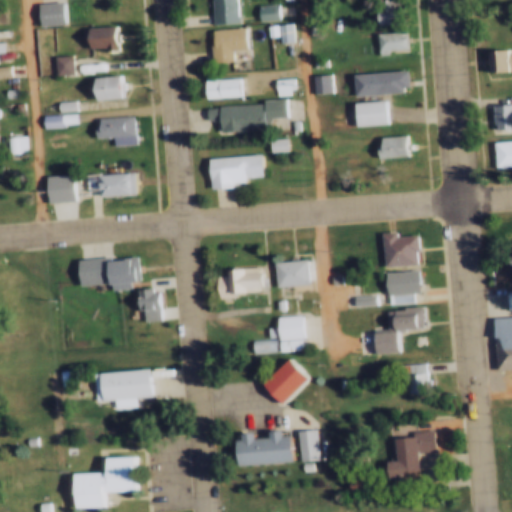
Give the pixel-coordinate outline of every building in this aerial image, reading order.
[(54,0),(55,20),(31,22),(30,0),(54,0)] [(228,0),(230,19),(204,21),(202,0),(228,0)] [(239,0),(215,0),(217,23),(240,21),(239,0)] [(374,0),(397,0),(398,22),(376,24),(374,0)] [(250,2),(269,1),(270,16),(251,18),(250,2)] [(262,4),(262,20),(281,20),(281,4),(262,4)] [(205,41),(204,25),(234,23),(234,20),(255,18),(257,46),(225,48),(225,57),(203,59),(202,42),(205,41)] [(78,22),(108,20),(110,43),(80,46),(78,22)] [(270,21),(271,33),(272,40),(285,39),(284,20),(270,21)] [(259,22),(270,21),(271,33),(260,33),(259,22)] [(296,40),(294,22),(281,23),(283,41),(296,40)] [(92,26),(92,48),(121,48),(121,26),(92,26)] [(371,32),(399,30),(400,48),(381,49),(381,52),(373,53),(371,32)] [(503,53),(511,52),(511,69),(505,69),(505,73),(485,75),(483,50),(503,48),(503,53)] [(61,49),(62,68),(45,70),(43,50),(61,49)] [(60,73),(77,73),(77,54),(60,54),(60,73)] [(86,92),(81,93),(80,80),(85,79),(85,71),(112,69),(114,94),(87,96),(86,92)] [(349,73),(402,69),(403,91),(350,95),(349,73)] [(321,70),(323,91),(306,92),(305,71),(321,70)] [(232,73),(233,92),(198,95),(197,76),(232,73)] [(99,98),(127,97),(125,74),(98,76),(99,98)] [(266,75),(284,74),(285,86),(279,86),(280,92),(268,92),(266,75)] [(334,91),(334,74),(317,74),(317,91),(334,91)] [(296,94),(296,78),(280,78),(280,94),(296,94)] [(511,106),(511,107),(511,118),(511,127),(492,129),(492,123),(488,123),(486,103),(503,101),(503,93),(511,92),(511,106)] [(254,99),(254,95),(277,93),(278,113),(256,115),(257,126),(212,129),(211,116),(198,116),(197,103),(254,99)] [(65,94),(66,106),(48,107),(48,95),(65,94)] [(379,99),(380,123),(351,125),(349,101),(379,99)] [(66,107),(67,117),(50,118),(50,108),(66,107)] [(50,118),(50,108),(33,109),(34,123),(51,121),(50,118)] [(89,112),(125,110),(127,140),(104,142),(103,132),(87,134),(86,120),(90,120),(89,112)] [(47,114),(47,125),(79,125),(79,114),(47,114)] [(283,117),(291,117),(292,128),(284,128),(283,117)] [(0,129),(7,129),(8,146),(0,146),(0,129)] [(374,134),(400,132),(402,154),(371,156),(370,143),(375,143),(374,134)] [(262,136),(280,135),(281,148),(263,149),(262,136)] [(486,140),(511,138),(511,163),(488,165),(486,140)] [(252,150),(254,172),(236,173),(237,178),(224,178),(224,183),(202,185),(200,154),(252,150)] [(90,170),(125,167),(127,189),(92,192),(90,170)] [(63,168),(65,194),(39,196),(37,170),(63,168)] [(390,234),(409,233),(410,250),(408,250),(409,262),(378,264),(378,256),(375,256),(373,231),(390,229),(390,234)] [(127,253),(129,278),(103,280),(103,275),(69,277),(67,253),(101,250),(101,255),(127,253)] [(265,259),(299,256),(301,281),(266,283),(265,259)] [(220,265),(250,263),(252,288),(208,291),(207,270),(220,269),(220,265)] [(381,302),(379,270),(412,267),(413,290),(406,291),(407,301),(381,302)] [(322,271),(332,270),(333,280),(323,280),(322,271)] [(132,303),(127,303),(126,282),(142,281),(142,286),(149,285),(150,301),(148,301),(149,311),(133,312),(132,303)] [(143,288),(143,307),(163,307),(163,288),(143,288)] [(500,289),(511,288),(511,308),(502,309),(500,289)] [(345,291),(366,290),(367,304),(346,305),(345,291)] [(366,330),(379,329),(378,307),(413,304),(415,326),(389,328),(390,350),(367,351),(366,330)] [(268,313),(293,311),(295,334),(292,334),(293,346),(270,347),(268,313)] [(285,342),(309,337),(304,313),(280,317),(285,342)] [(511,315),(511,368),(491,370),(487,317),(511,315)] [(257,321),(266,321),(266,331),(257,331),(257,321)] [(240,335),(267,333),(267,344),(241,346),(240,335)] [(280,354),(299,374),(274,399),(254,379),(280,354)] [(123,390),(124,398),(101,399),(101,391),(82,393),(80,365),(139,360),(141,388),(123,390)] [(418,360),(420,392),(401,394),(399,361),(418,360)] [(46,362),(60,361),(61,376),(47,377),(46,362)] [(75,385),(75,374),(66,373),(66,384),(75,385)] [(287,424),(307,423),(309,455),(289,456),(287,424)] [(260,433),(260,427),(273,426),(274,432),(282,432),(283,457),(228,461),(226,436),(232,435),(231,429),(245,428),(245,434),(260,433)] [(410,449),(412,474),(381,476),(380,459),(390,458),(388,436),(405,435),(405,429),(426,427),(428,448),(410,449)] [(321,459),(321,428),(302,428),(302,459),(321,459)] [(62,465),(97,464),(97,451),(124,451),(125,483),(91,484),(92,500),(63,500),(62,465)] [(78,472),(79,507),(114,507),(113,491),(140,491),(139,455),(110,456),(111,471),(78,472)] [(26,495),(36,494),(36,504),(27,504),(26,495)]
